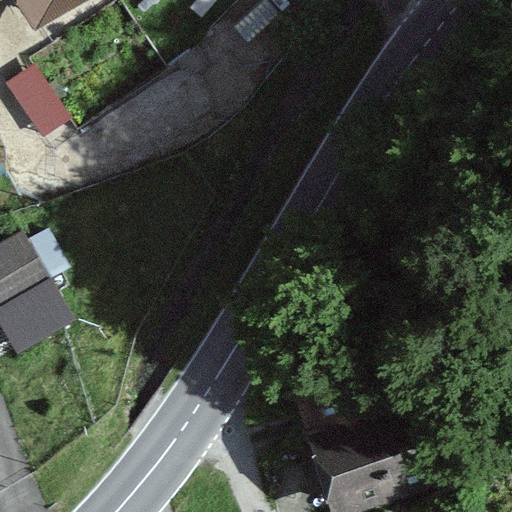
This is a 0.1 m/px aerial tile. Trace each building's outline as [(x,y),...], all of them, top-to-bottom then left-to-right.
[(17,0),(23,8),(35,0),(17,0)] [(45,59),(16,71),(42,134),(72,121),(45,59)] [(0,310),(48,281),(19,232),(0,242),(0,310)] [(301,356),(321,427),(397,405),(387,370),(377,373),(366,337),(301,356)] [(435,453),(419,398),(397,405),(321,427),(342,499),(386,487),(381,468),(435,453)]
